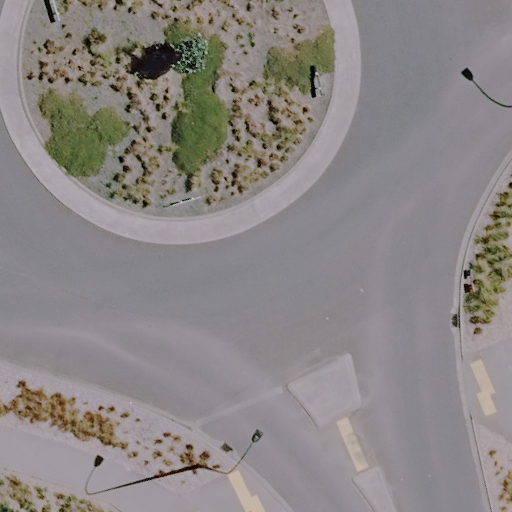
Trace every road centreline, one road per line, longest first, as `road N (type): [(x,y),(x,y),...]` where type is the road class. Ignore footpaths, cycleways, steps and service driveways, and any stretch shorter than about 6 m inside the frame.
road 1 (residential): [(337,511),(141,298)]
road 2 (residential): [(355,230),(411,511)]
road 3 (tertiary): [(355,230),(293,276),(219,300),(141,298)]
road 4 (tertiary): [(407,0),(419,91),(399,166)]
road 5 (tertiary): [(511,62),(399,166)]
